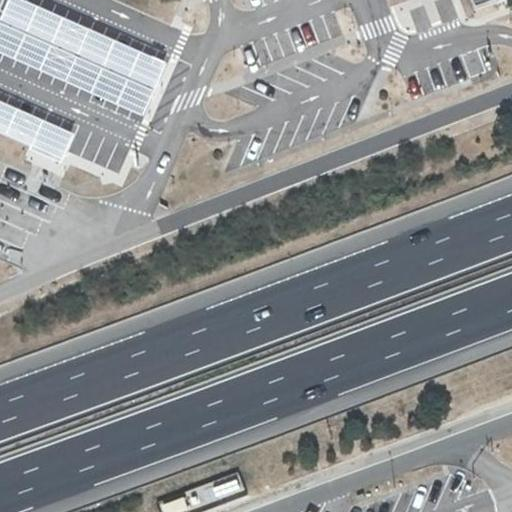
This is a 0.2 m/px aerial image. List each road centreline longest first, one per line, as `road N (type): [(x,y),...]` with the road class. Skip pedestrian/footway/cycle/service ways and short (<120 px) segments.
road 1 (motorway): [(0,487),(511,295)]
road 2 (motorway): [(511,219),(0,410)]
